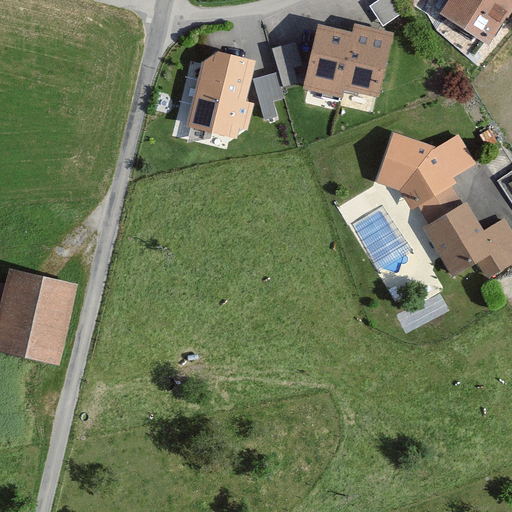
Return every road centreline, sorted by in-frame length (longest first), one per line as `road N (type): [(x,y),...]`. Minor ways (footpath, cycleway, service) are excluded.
road 1 (residential): [(51,511),(158,17)]
road 2 (residential): [(276,0),(244,13),(158,17)]
